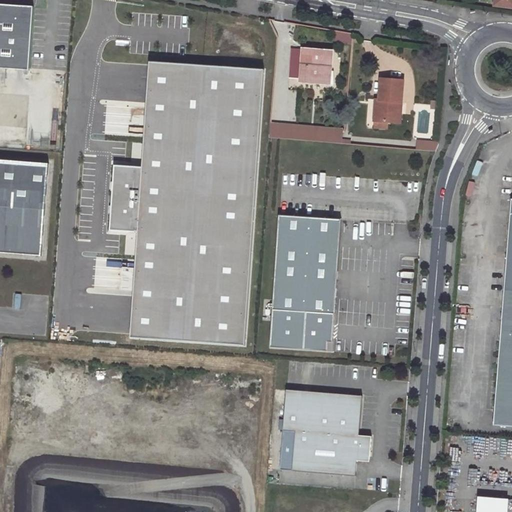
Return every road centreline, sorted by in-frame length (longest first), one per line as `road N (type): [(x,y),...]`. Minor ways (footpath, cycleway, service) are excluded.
road 1 (unclassified): [(418,511),(445,189)]
road 2 (secondary): [(290,0),(425,24),(473,50)]
